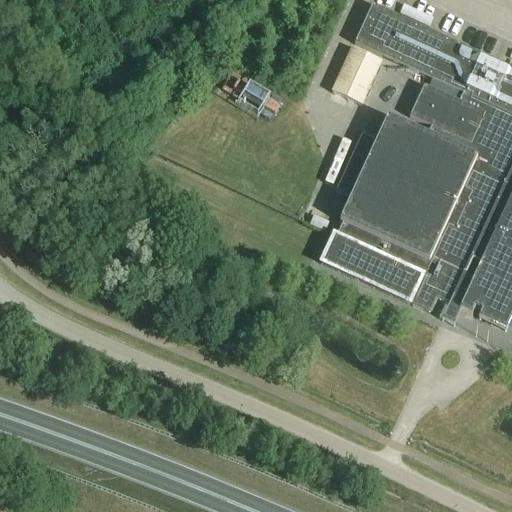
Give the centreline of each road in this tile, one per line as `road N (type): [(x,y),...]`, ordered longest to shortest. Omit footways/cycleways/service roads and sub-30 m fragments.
road 1 (unclassified): [(0,291),(76,336),(472,511)]
road 2 (trunk): [(247,511),(0,416)]
